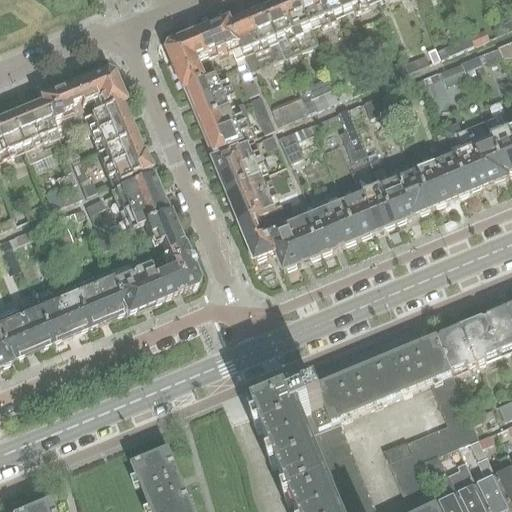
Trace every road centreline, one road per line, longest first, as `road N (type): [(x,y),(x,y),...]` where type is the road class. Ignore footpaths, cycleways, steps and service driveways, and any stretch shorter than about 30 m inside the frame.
road 1 (residential): [(128,33),(236,303)]
road 2 (secondary): [(0,458),(257,351)]
road 3 (secondary): [(257,351),(511,246)]
road 4 (residential): [(236,303),(0,400)]
road 5 (residential): [(0,77),(128,33)]
